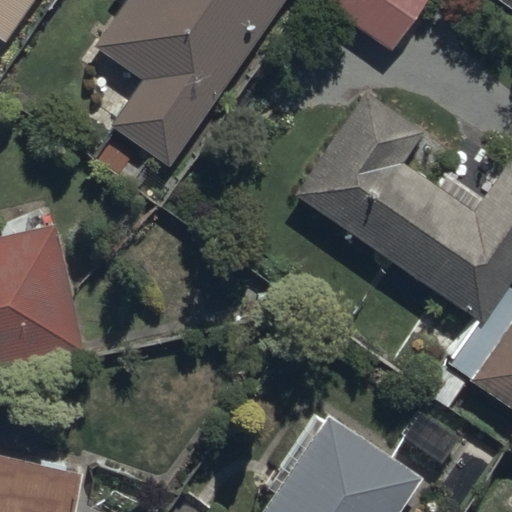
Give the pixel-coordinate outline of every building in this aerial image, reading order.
[(0,0),(0,50),(1,51),(33,0),(0,0)] [(191,192),(313,0),(130,0),(93,58),(146,92),(113,142),(191,192)] [(331,0),(323,13),(395,58),(431,0),(331,0)] [(511,0),(475,0),(511,25),(511,0)] [(352,145),(302,216),(486,344),(511,307),(511,181),(477,232),(410,185),(432,153),(375,113),(352,145)] [(0,254),(0,391),(91,372),(63,241),(0,254)] [(511,353),(478,402),(511,425),(511,353)] [(283,511),(432,511),(437,506),(337,436),(283,511)] [(0,511),(82,511),(83,511),(88,489),(0,469),(0,511)]
